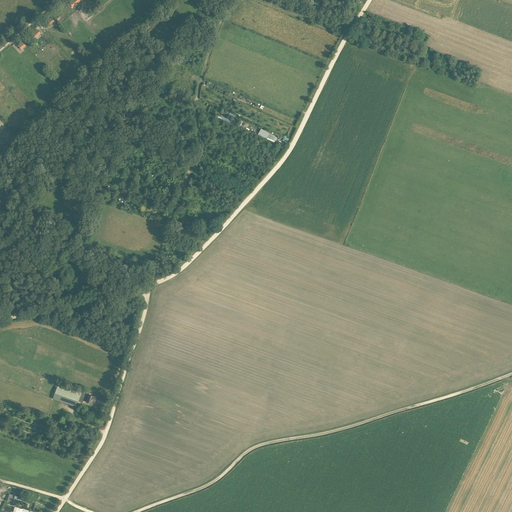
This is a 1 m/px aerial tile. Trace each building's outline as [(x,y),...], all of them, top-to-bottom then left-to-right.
[(48,27),(55,22),(51,18),(45,23),(48,27)] [(40,34),(36,30),(29,36),(33,40),(40,34)] [(17,45),(21,50),(25,46),(22,42),(17,45)] [(99,177),(96,186),(105,189),(106,185),(103,184),(104,182),(103,181),(103,179),(99,177)] [(83,401),(86,394),(58,384),(55,394),(83,403),(83,401)] [(95,402),(96,398),(91,396),(91,395),(86,394),(83,401),(91,404),(92,404),(94,404),(94,402),(95,402)]
